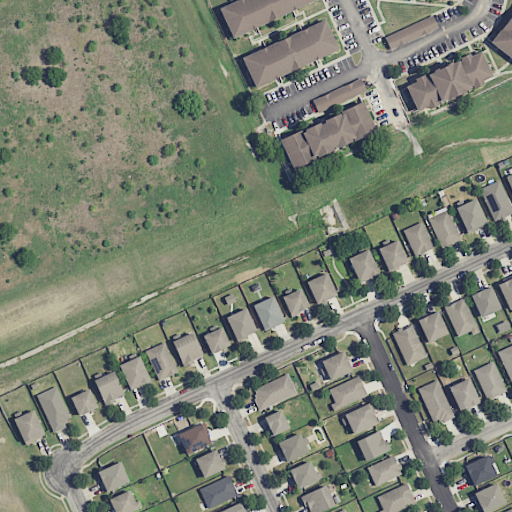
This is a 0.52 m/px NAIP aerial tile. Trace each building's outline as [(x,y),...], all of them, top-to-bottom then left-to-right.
[(229,36),(316,3),(314,0),(228,0),(218,4),(229,36)] [(511,11),(489,41),(511,59),(511,11)] [(438,27),(433,15),(384,37),(390,49),(438,27)] [(339,52),(327,20),(240,54),(252,86),(339,52)] [(403,82),(416,112),(493,78),(480,49),(403,82)] [(366,90),(361,79),(312,99),(316,110),(366,90)] [(292,168),(376,131),(363,101),(279,138),(292,168)] [(494,221),(511,212),(511,208),(499,180),(479,189),(494,221)] [(455,207),(467,233),(487,224),(476,198),(455,207)] [(460,240),(448,207),(427,214),(439,248),(460,240)] [(433,249),(423,222),(403,229),(414,256),(433,249)] [(407,262),(398,240),(378,248),(387,271),(407,262)] [(357,282),(378,275),(370,250),(349,256),(357,282)] [(307,280),(315,303),(336,297),(328,273),(307,280)] [(511,308),(511,277),(497,284),(509,310),(511,308)] [(501,309),(491,286),(470,295),(481,318),(501,309)] [(290,316),(309,308),(301,289),(282,296),(290,316)] [(253,305),(264,331),(284,322),(273,296),(253,305)] [(444,307),(458,338),(478,329),(464,298),(444,307)] [(256,332),(247,308),(226,316),(235,339),(256,332)] [(448,334),(438,311),(417,320),(427,343),(448,334)] [(405,365),(425,358),(413,325),(393,332),(405,365)] [(229,346),(223,328),(203,335),(210,353),(229,346)] [(203,357),(192,332),(172,341),(183,366),(203,357)] [(178,372),(165,342),(145,350),(158,381),(178,372)] [(511,384),(511,345),(497,351),(511,384)] [(330,381),(352,372),(344,351),(321,360),(330,381)] [(129,389),(150,381),(141,356),(119,364),(129,389)] [(473,370),(487,400),(507,391),(493,361),(473,370)] [(125,396),(114,371),(94,380),(104,405),(125,396)] [(260,410),(297,394),(288,374),(251,390),(260,410)] [(329,389),(335,402),(331,404),(334,411),(368,396),(359,376),(329,389)] [(449,387),(459,411),(479,402),(469,378),(449,387)] [(454,417),(438,379),(418,388),(433,425),(454,417)] [(72,422),(56,386),(36,395),(53,431),(72,422)] [(70,397),(78,416),(97,408),(89,389),(70,397)] [(344,413),(352,434),(378,424),(371,403),(344,413)] [(13,418),(25,445),(45,436),(34,410),(13,418)] [(270,436),(289,429),(282,410),(263,417),(270,436)] [(185,454),(212,445),(205,423),(178,432),(185,454)] [(365,461),(390,451),(381,430),(356,441),(365,461)] [(285,462),(308,453),(300,433),(277,442),(285,462)] [(203,478),(225,469),(216,449),(195,458),(203,478)] [(375,486),(402,474),(393,456),(367,467),(375,486)] [(469,486),(495,477),(489,456),(462,465),(469,486)] [(97,472),(106,492),(129,482),(120,461),(97,472)] [(295,489),(317,481),(310,461),(288,469),(295,489)] [(237,497),(230,477),(199,487),(206,507),(237,497)] [(381,511),(394,511),(416,503),(407,483),(375,497),(381,511)] [(473,493),(481,511),(485,511),(506,504),(497,483),(473,493)] [(333,492),(330,484),(301,495),(307,511),(318,511),(335,506),(330,493),(333,492)] [(114,511),(131,511),(139,509),(131,489),(109,499),(114,511)] [(246,511),(242,502),(218,511),(246,511)]
